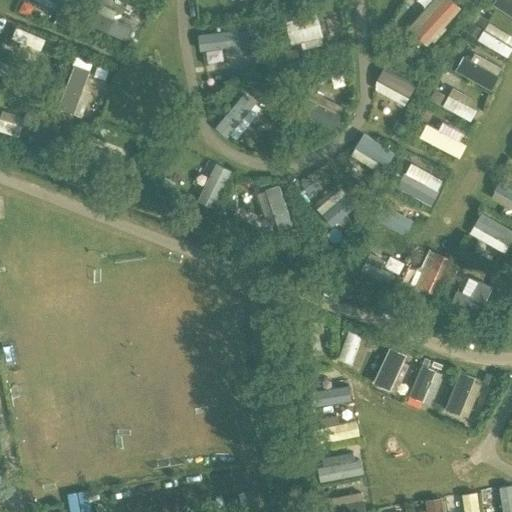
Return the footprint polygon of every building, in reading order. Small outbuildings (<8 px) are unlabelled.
[(34,0),(62,11),(66,0),(34,0)] [(458,0),(437,0),(414,26),(434,43),(467,8),(458,0)] [(511,0),(499,0),(496,6),(511,14),(511,0)] [(75,20),(59,13),(54,24),(70,32),(75,20)] [(295,47),(326,44),(323,15),(291,19),(295,47)] [(110,31),(127,39),(133,27),(117,18),(110,31)] [(510,57),(511,54),(511,38),(489,24),(480,39),(510,57)] [(44,50),(48,38),(18,27),(14,39),(44,50)] [(203,32),(203,48),(245,46),(245,54),(258,53),(257,29),(203,32)] [(265,68),(264,55),(254,56),(256,70),(265,68)] [(466,55),(458,69),(495,90),(503,76),(466,55)] [(375,86),(408,106),(419,86),(386,67),(375,86)] [(45,80),(35,77),(32,84),(42,88),(45,80)] [(475,120),(480,109),(468,104),(472,94),(452,87),(444,109),(475,120)] [(247,92),(216,126),(229,137),(260,104),(247,92)] [(339,124),(348,107),(325,96),(317,113),(339,124)] [(429,142),(455,157),(465,139),(439,125),(429,142)] [(20,129),(18,137),(26,140),(29,132),(20,129)] [(387,173),(399,150),(365,132),(352,154),(387,173)] [(215,161),(201,195),(219,202),(233,169),(215,161)] [(400,187),(434,206),(448,180),(413,162),(400,187)] [(511,205),(511,178),(506,175),(494,195),(511,205)] [(259,191),(268,228),(295,221),(285,184),(259,191)] [(368,189),(362,184),(357,190),(363,194),(368,189)] [(344,185),(320,208),(339,227),(362,203),(344,185)] [(412,233),(417,217),(393,209),(388,226),(412,233)] [(511,245),(511,229),(483,209),(469,230),(505,255),(511,245)] [(395,284),(402,260),(371,251),(364,276),(395,284)] [(431,253),(419,281),(436,289),(449,261),(431,253)] [(496,277),(492,284),(502,288),(507,278),(497,274),(496,277)] [(360,366),(370,337),(351,330),(340,359),(360,366)] [(401,391),(414,354),(391,346),(378,383),(401,391)] [(414,395),(435,403),(446,372),(425,364),(414,395)] [(460,370),(447,407),(474,417),(487,380),(460,370)] [(334,383),(338,399),(349,396),(345,381),(334,383)] [(329,478),(367,474),(365,460),(327,464),(329,478)] [(484,508),(484,511),(511,511),(511,487),(484,490),(486,508),(484,508)] [(92,511),(89,490),(68,492),(70,511),(92,511)] [(463,493),(464,511),(482,511),(482,492),(463,493)] [(463,511),(462,495),(437,497),(438,511),(463,511)]
